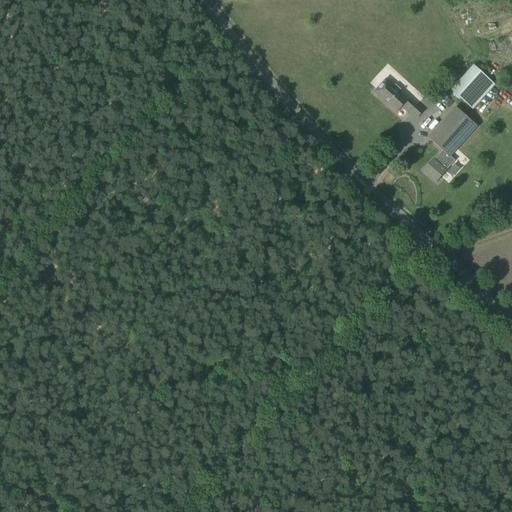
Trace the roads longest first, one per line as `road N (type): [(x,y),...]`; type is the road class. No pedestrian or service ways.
road 1 (unclassified): [(511,313),(341,157),(210,0)]
road 2 (track): [(424,235),(246,435)]
road 3 (track): [(246,435),(344,511)]
